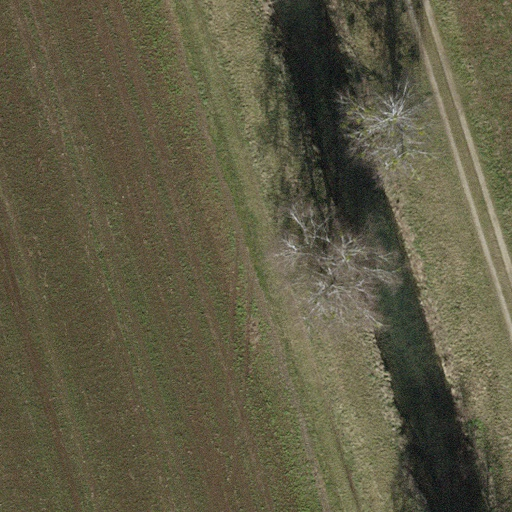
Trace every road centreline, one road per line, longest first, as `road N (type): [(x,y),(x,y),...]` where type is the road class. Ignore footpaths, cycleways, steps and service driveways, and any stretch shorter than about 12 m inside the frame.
road 1 (track): [(228,0),(322,275)]
road 2 (track): [(511,202),(447,0)]
